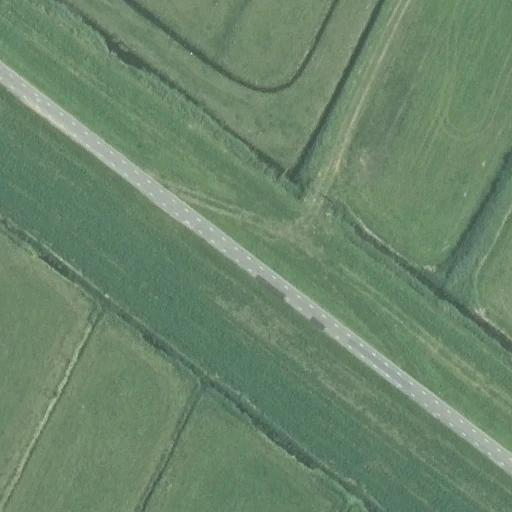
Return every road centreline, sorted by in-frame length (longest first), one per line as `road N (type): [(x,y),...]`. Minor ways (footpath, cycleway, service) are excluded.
road 1 (tertiary): [(0,74),(511,467)]
road 2 (track): [(419,396),(406,368),(302,236),(171,187),(148,188)]
